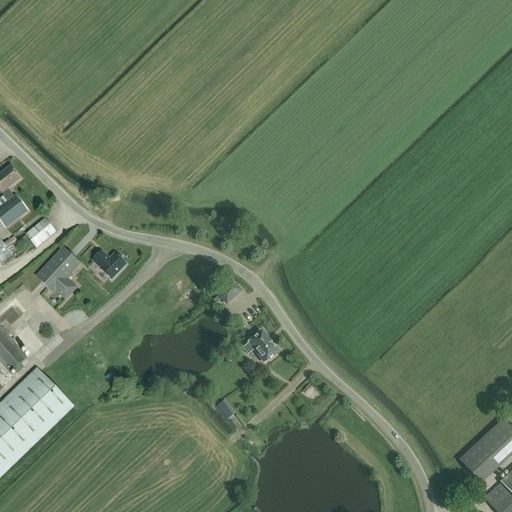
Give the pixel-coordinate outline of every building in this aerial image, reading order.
[(14,197),(12,195),(7,189),(20,179),(10,166),(0,174),(0,191),(1,194),(2,193),(8,201),(0,207),(0,222),(5,229),(27,212),(15,196),(14,197)] [(36,248),(55,232),(44,219),(25,235),(36,248)] [(12,254),(0,240),(0,262),(1,263),(12,254)] [(55,291),(65,300),(74,291),(62,279),(74,266),(76,268),(79,264),(62,249),(36,277),(53,293),(55,291)] [(114,254),(109,259),(101,252),(92,261),(100,269),(99,269),(111,280),(125,265),(114,254)] [(232,282),(218,295),(227,304),(241,291),(232,282)] [(0,327),(0,362),(8,373),(26,358),(0,327)] [(249,343),(249,344),(243,349),(248,355),(254,350),(264,363),(278,353),(262,332),(249,343)] [(36,369),(19,386),(0,403),(0,477),(73,407),(36,369)] [(109,372),(104,376),(111,384),(116,380),(109,372)] [(234,414),(224,401),(217,407),(227,420),(234,414)] [(479,481),(511,451),(511,428),(504,420),(460,461),(479,481)] [(511,511),(511,474),(491,494),(485,500),(496,511),(511,511)]
